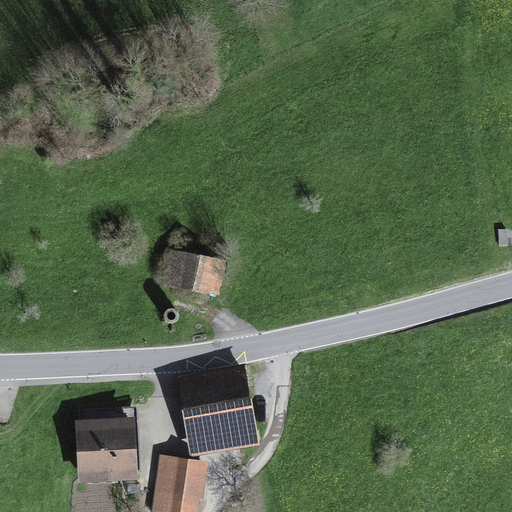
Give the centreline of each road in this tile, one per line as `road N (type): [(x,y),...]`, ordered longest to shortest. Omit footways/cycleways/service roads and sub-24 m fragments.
road 1 (tertiary): [(0,367),(213,355),(511,285)]
road 2 (track): [(285,342),(274,445),(211,511)]
